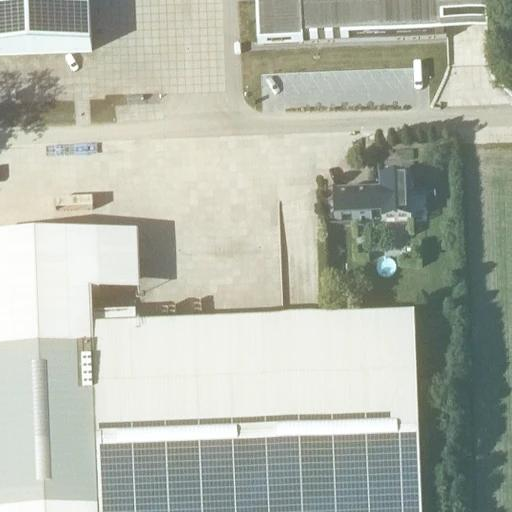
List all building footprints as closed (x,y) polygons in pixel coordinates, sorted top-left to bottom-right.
[(87,0),(0,0),(0,55),(90,52),(87,0)] [(258,0),(260,44),(299,43),(299,45),(404,41),(440,40),(438,0),(258,0)] [(145,152),(174,152),(174,141),(144,141),(145,152)] [(138,153),(142,197),(185,193),(184,182),(159,185),(157,158),(149,159),(150,166),(143,167),(141,153),(138,153)] [(412,200),(410,200),(409,181),(380,182),(381,196),(370,196),(370,194),(352,195),(353,221),(371,220),(371,219),(382,218),(382,224),(411,223),(411,218),(413,218),(417,215),(417,202),(412,200)] [(210,234),(210,224),(178,224),(178,234),(210,234)] [(98,239),(0,242),(0,511),(109,511),(101,320),(98,239)] [(135,319),(101,320),(109,511),(421,511),(414,323),(136,333),(135,319)]
